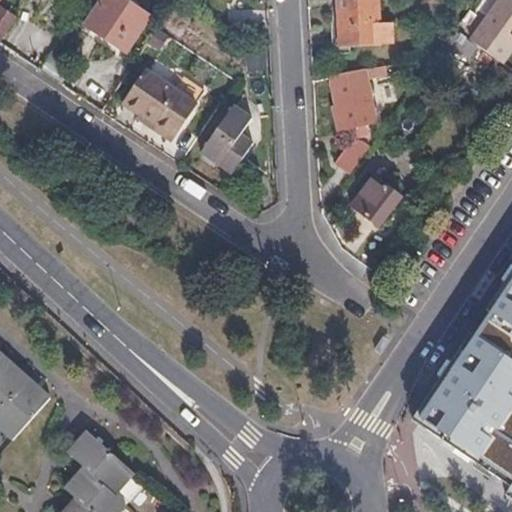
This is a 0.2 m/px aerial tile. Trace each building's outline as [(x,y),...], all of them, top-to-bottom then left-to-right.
[(126,0),(105,0),(88,27),(125,51),(149,15),(126,0)] [(380,25),(377,0),(341,0),(344,45),(392,42),(391,24),(380,25)] [(478,46),(504,63),(511,51),(511,0),(500,0),(472,41),(478,46)] [(0,10),(0,41),(16,17),(2,8),(0,10)] [(163,41),(167,33),(160,28),(155,36),(163,41)] [(472,41),(455,29),(447,40),(471,56),(478,46),(472,41)] [(248,69),(261,68),(260,57),(248,58),(248,69)] [(386,74),(384,65),(365,69),(367,79),(386,74)] [(196,102),(146,69),(125,103),(174,136),(196,102)] [(365,69),(334,76),(340,106),(334,107),(339,130),(376,121),(367,79),(365,69)] [(232,174),(255,142),(242,134),(253,117),(235,105),(201,153),(232,174)] [(339,166),(351,174),(368,150),(356,142),(339,166)] [(374,174),(350,204),(380,227),(403,197),(374,174)] [(511,270),(484,313),(412,420),(427,430),(475,463),(511,408),(511,270)] [(391,343),(383,339),(376,351),(379,353),(383,356),(391,343)] [(7,361),(0,368),(0,412),(29,381),(7,361)] [(50,399),(29,381),(0,412),(0,429),(13,441),(50,399)] [(511,408),(475,463),(511,487),(505,496),(511,500),(511,408)] [(84,468),(115,497),(134,475),(87,432),(68,454),(84,468)] [(121,511),(126,507),(115,497),(84,468),(64,491),(75,501),(88,511),(121,511)] [(88,511),(75,501),(65,511),(88,511)]
